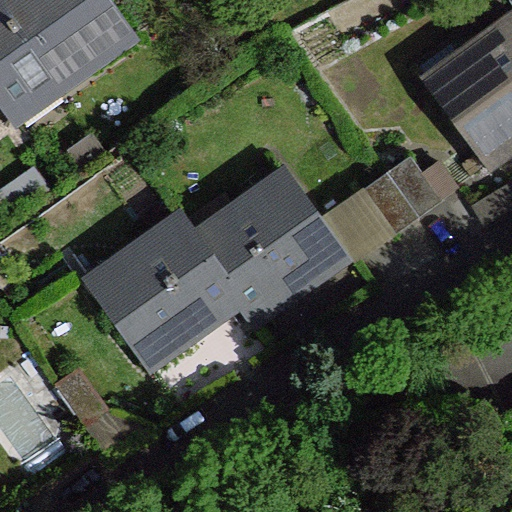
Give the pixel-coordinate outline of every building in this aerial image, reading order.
[(1,0),(0,0),(0,94),(9,108),(54,76),(62,88),(133,37),(106,0),(22,0),(8,10),(1,0)] [(511,22),(484,42),(493,54),(441,91),(492,164),(511,149),(511,22)] [(446,201),(413,158),(391,175),(422,220),(446,201)] [(422,220),(391,175),(369,191),(400,235),(422,220)] [(235,212),(197,238),(235,292),(248,312),(284,288),(291,298),(349,260),(323,223),(294,184),(241,222),(235,212)] [(400,235),(369,191),(323,223),(349,260),(356,268),(400,235)] [(197,238),(183,218),(145,244),(154,256),(102,293),(154,366),(208,326),(200,317),(235,292),(197,238)] [(114,417),(81,371),(60,387),(92,432),(114,417)]
